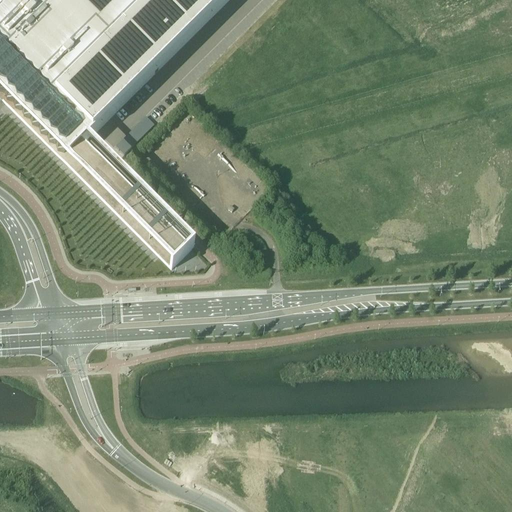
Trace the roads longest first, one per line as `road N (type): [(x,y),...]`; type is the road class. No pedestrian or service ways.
road 1 (tertiary): [(511,282),(63,313)]
road 2 (tertiary): [(70,339),(511,302)]
road 3 (unclassified): [(53,340),(86,425),(114,449)]
road 4 (unclassified): [(114,449),(222,511)]
